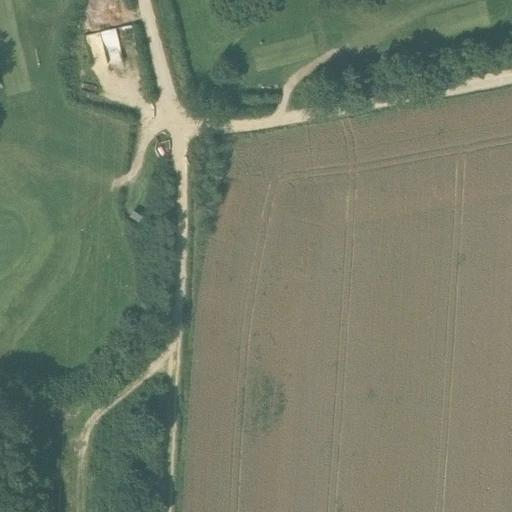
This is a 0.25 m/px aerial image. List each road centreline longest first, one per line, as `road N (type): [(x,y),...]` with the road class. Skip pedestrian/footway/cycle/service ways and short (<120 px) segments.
road 1 (track): [(163,511),(179,141)]
road 2 (track): [(511,78),(179,141)]
road 3 (track): [(179,141),(138,0)]
